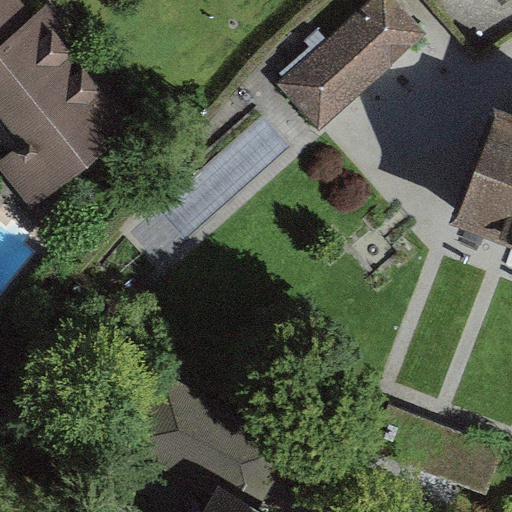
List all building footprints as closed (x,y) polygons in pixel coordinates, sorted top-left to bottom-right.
[(41,0),(35,5),(30,0),(0,0),(0,133),(13,150),(0,159),(0,167),(30,207),(143,124),(50,0),(41,0)] [(425,36),(391,0),(370,0),(277,84),(320,131),(425,36)] [(511,96),(502,93),(458,217),(511,236),(511,96)] [(122,434),(202,479),(239,413),(159,368),(122,434)] [(499,440),(391,401),(375,444),(482,483),(499,440)] [(271,511),(220,484),(204,511),(271,511)]
